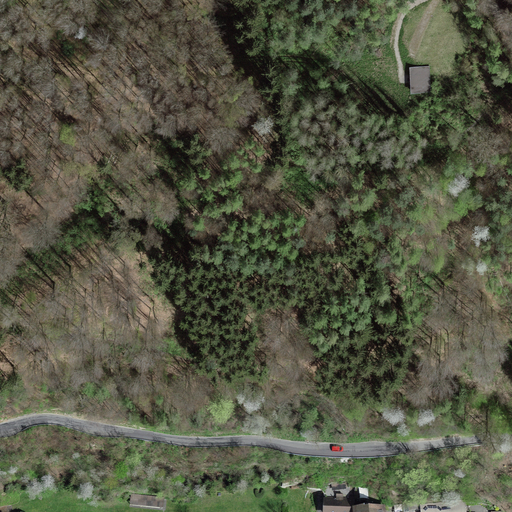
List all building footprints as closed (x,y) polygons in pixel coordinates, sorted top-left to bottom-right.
[(429,67),(412,67),(412,92),(429,92),(429,67)] [(355,511),(381,511),(381,489),(369,490),(370,507),(356,508),(355,511)] [(132,495),(130,508),(163,511),(165,499),(132,495)] [(350,511),(351,500),(326,499),(325,511),(350,511)] [(420,505),(420,511),(465,511),(465,501),(420,505)]
